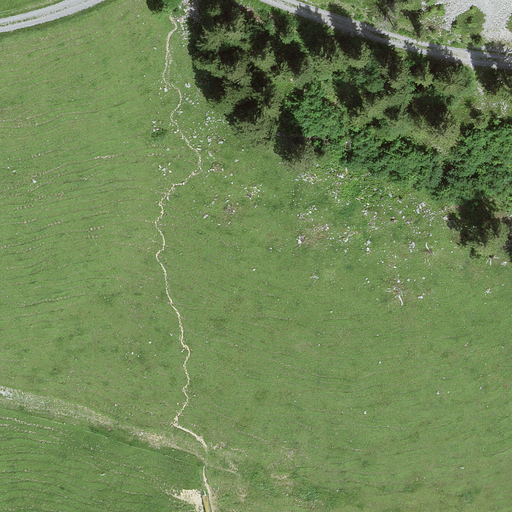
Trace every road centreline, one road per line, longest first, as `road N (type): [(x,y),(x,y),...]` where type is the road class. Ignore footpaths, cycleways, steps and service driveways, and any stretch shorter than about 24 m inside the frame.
road 1 (track): [(511,60),(263,0)]
road 2 (track): [(0,391),(207,461)]
